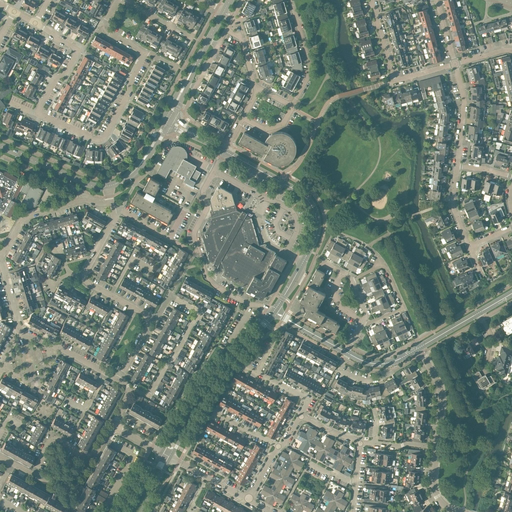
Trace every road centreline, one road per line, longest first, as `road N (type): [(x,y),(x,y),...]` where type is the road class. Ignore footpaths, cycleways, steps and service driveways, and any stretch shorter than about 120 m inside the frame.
road 1 (residential): [(118,380),(148,321),(84,276),(112,212)]
road 2 (residential): [(36,114),(105,137),(144,54)]
road 3 (tertiary): [(302,261),(317,222),(301,193),(223,152)]
road 4 (residential): [(302,261),(285,252),(296,232),(292,212),(214,171)]
road 5 (residential): [(0,259),(27,216),(82,200),(109,202)]
road 6 (residential): [(361,326),(404,307),(383,263),(352,279)]
road 7 (residential): [(36,114),(78,49),(35,23)]
